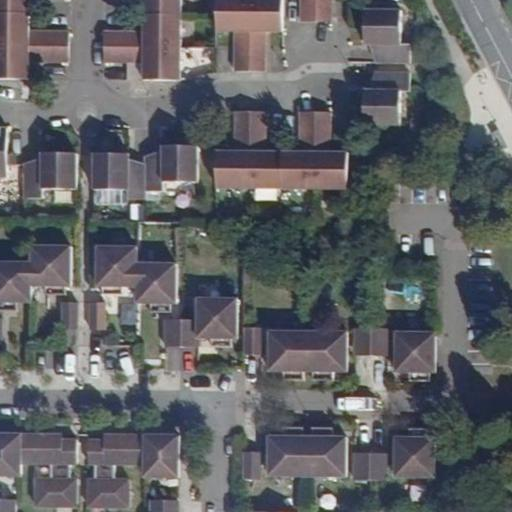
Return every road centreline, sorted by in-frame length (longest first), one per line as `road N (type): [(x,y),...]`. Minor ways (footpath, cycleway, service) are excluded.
road 1 (residential): [(220,397),(459,401),(456,203)]
road 2 (residential): [(85,114),(146,113),(226,95),(335,97)]
road 3 (residential): [(0,398),(220,397)]
